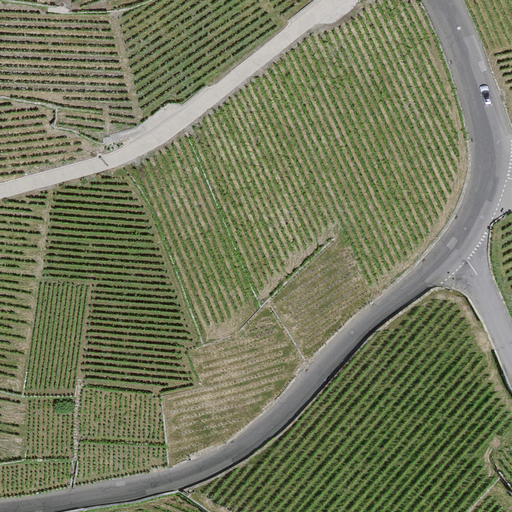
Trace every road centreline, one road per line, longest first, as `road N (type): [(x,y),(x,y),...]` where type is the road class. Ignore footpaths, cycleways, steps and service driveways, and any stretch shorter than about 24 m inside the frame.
road 1 (unclassified): [(492,174),(454,244),(229,450),(131,483),(0,502)]
road 2 (track): [(0,184),(162,128),(326,0)]
road 3 (unclassified): [(450,0),(489,108),(492,174)]
